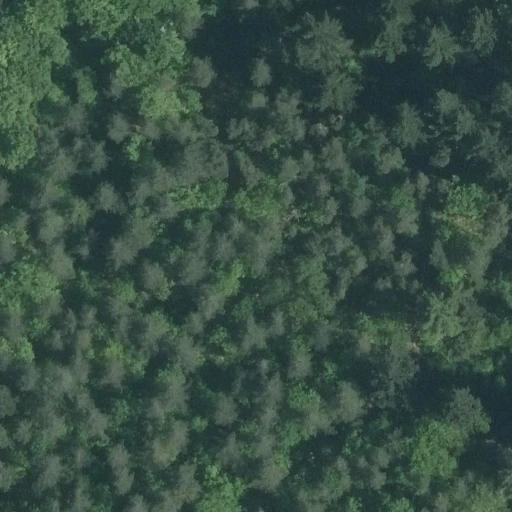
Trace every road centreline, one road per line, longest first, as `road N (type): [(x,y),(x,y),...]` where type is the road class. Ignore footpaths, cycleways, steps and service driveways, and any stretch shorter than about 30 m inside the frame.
road 1 (track): [(511,449),(427,429),(371,430),(337,444),(265,511)]
road 2 (secondary): [(0,76),(99,0)]
